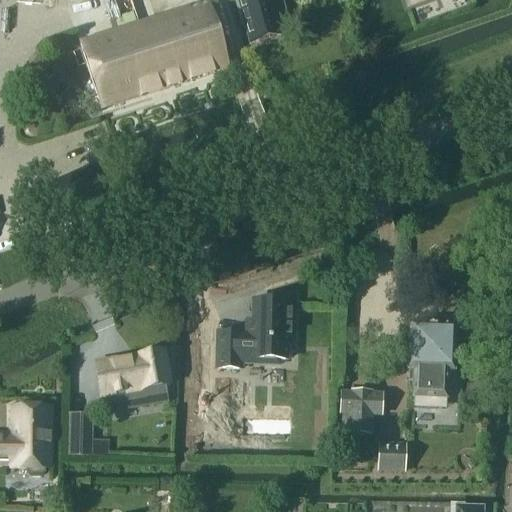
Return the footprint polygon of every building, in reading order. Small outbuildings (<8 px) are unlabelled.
[(284,13),(279,0),(263,0),(264,4),(253,6),(251,0),(235,0),(234,0),(241,26),(245,25),(250,42),(260,40),(260,42),(278,38),(273,20),(281,17),(284,13)] [(100,110),(227,70),(207,5),(79,45),(100,110)] [(293,346),(294,299),(270,298),(270,303),(252,303),(252,323),(245,323),(245,327),(246,327),(246,335),(217,334),(216,370),(240,370),(240,361),(258,361),(258,366),(278,366),(279,362),(286,362),(286,346),(293,346)] [(446,373),(453,373),(455,327),(408,325),(405,372),(413,372),(411,399),(413,399),(412,410),(435,410),(435,400),(445,400),(446,373)] [(128,359),(94,365),(100,399),(125,395),(127,406),(128,410),(167,403),(166,396),(164,388),(168,387),(162,353),(128,359)] [(382,415),(382,395),(351,394),(351,395),(340,395),(339,434),(371,435),(371,415),(382,415)] [(48,469),(49,409),(12,409),(12,437),(0,437),(0,465),(12,465),(12,469),(27,469),(27,474),(30,478),(39,478),(43,474),(43,469),(48,469)] [(68,432),(67,457),(107,458),(107,444),(91,444),(92,432),(68,432)] [(406,444),(380,443),(379,470),(405,470),(406,444)]
